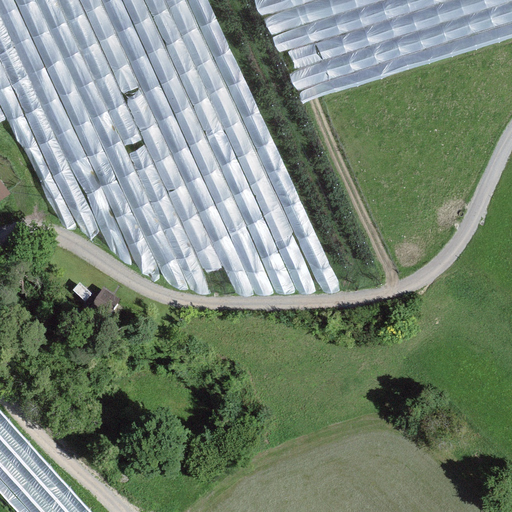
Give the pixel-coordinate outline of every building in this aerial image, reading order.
[(216,208),(204,204),(139,0),(0,0),(0,147),(158,268),(194,257),(154,242),(173,189),(199,271),(269,249),(216,208)] [(268,0),(314,94),(331,92),(316,79),(337,82),(375,64),(343,0),(268,0)] [(226,83),(246,75),(217,3),(193,12),(199,27),(203,26),(226,83)] [(0,175),(0,197),(10,191),(0,175)] [(113,317),(121,301),(104,293),(96,309),(113,317)] [(84,511),(0,410),(0,511),(84,511)]
